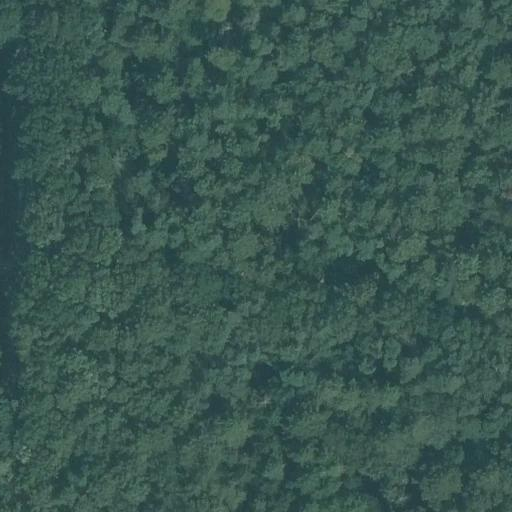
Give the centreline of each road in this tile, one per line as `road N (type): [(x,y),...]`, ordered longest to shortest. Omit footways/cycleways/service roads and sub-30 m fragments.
road 1 (track): [(511,313),(25,253)]
road 2 (unclassified): [(25,264),(24,0)]
road 3 (track): [(21,511),(25,264)]
